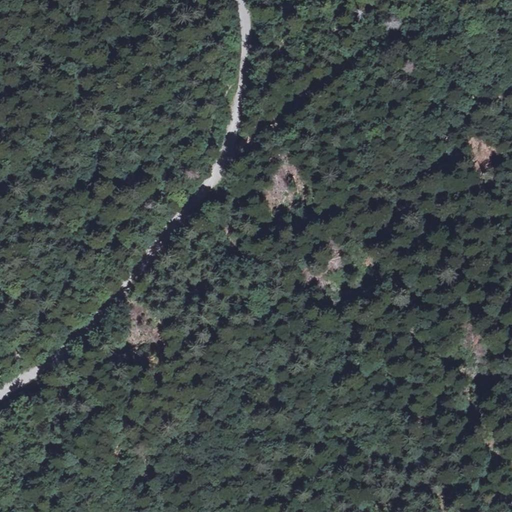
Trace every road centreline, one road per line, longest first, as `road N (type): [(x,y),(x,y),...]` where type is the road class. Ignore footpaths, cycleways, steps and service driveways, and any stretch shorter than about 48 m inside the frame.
road 1 (track): [(240,0),(239,100),(213,175),(85,334),(0,395)]
road 2 (track): [(0,361),(34,342),(218,108),(244,61)]
road 3 (track): [(226,152),(345,69)]
